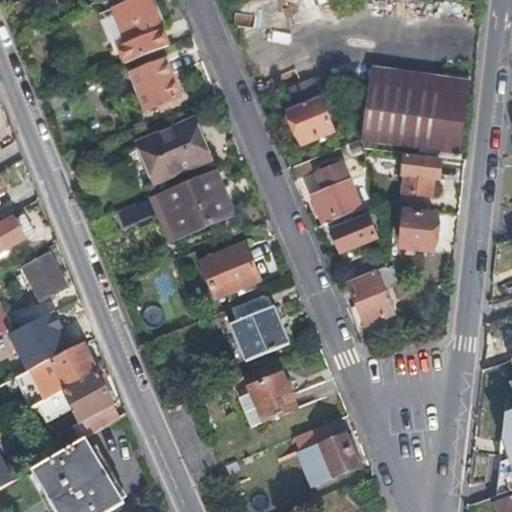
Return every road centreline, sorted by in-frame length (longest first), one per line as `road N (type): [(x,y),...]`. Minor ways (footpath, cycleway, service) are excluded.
road 1 (residential): [(443,473),(395,468),(214,0)]
road 2 (residential): [(0,32),(196,511)]
road 3 (residential): [(443,473),(504,0)]
